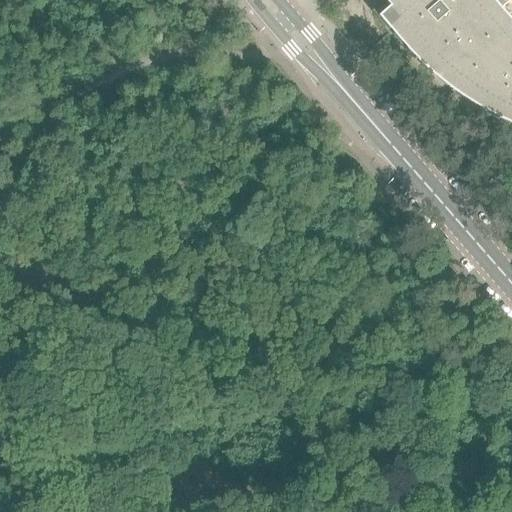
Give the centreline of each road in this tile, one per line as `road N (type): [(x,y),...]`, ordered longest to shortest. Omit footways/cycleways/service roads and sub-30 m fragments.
road 1 (unknown): [(394,511),(389,405),(377,356),(340,291),(317,261),(267,222),(202,188),(159,143),(92,45),(83,0)]
road 2 (residential): [(511,283),(264,0)]
